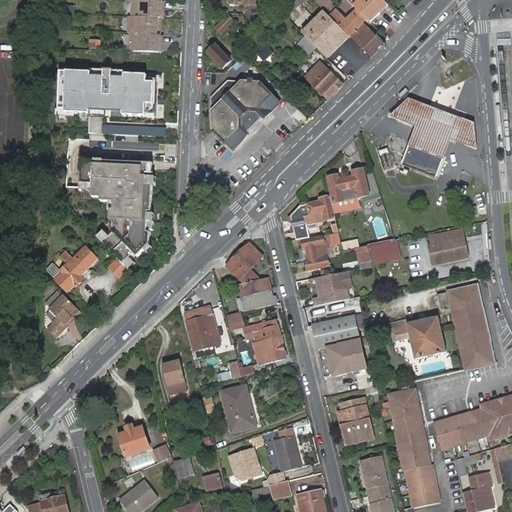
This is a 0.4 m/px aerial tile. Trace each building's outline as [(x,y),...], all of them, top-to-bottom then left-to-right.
[(142,0),(132,0),(132,16),(158,18),(161,18),(162,1),(142,0)] [(315,0),(325,11),(336,0),(315,0)] [(371,22),(389,4),(384,0),(349,0),(358,9),(368,19),(371,22)] [(283,11),(293,21),(298,15),(288,6),(283,11)] [(335,9),(329,14),(349,34),(351,36),(373,57),(385,44),(364,22),(355,13),(348,20),(338,11),(337,11),(335,9)] [(364,22),(368,19),(358,9),(355,13),(364,22)] [(318,47),(326,56),(349,34),(329,14),(326,11),(305,33),(307,36),(318,47)] [(129,16),(129,33),(131,33),(158,35),(158,18),(132,16),(129,16)] [(229,17),(218,27),(223,33),(235,22),(229,17)] [(131,33),(130,50),(159,52),(160,35),(158,35),(131,33)] [(326,56),(329,58),(351,36),(349,34),(326,56)] [(312,53),(318,47),(307,36),(301,42),(312,53)] [(90,48),(101,50),(102,40),(91,39),(90,48)] [(257,53),(264,61),(274,52),(267,44),(257,53)] [(211,53),(225,67),(233,59),(219,45),(211,53)] [(77,67),(77,49),(60,48),(60,66),(77,67)] [(335,93),(344,85),(321,61),(306,76),(328,99),(335,92),(335,93)] [(91,73),(59,72),(57,113),(90,114),(90,111),(125,113),(125,117),(147,118),(147,105),(154,105),(155,83),(148,83),(148,76),(126,75),(125,80),(91,79),(91,73)] [(238,144),(280,103),(262,84),(255,84),(256,80),(251,79),(251,84),(249,84),(236,97),(239,99),(220,117),(215,117),(215,129),(229,143),(238,144)] [(230,82),(215,99),(215,117),(220,117),(239,99),(236,97),(249,84),(230,82)] [(417,128),(411,143),(413,144),(413,146),(444,158),(444,156),(446,157),(453,142),(478,152),(477,125),(409,97),(390,117),(417,128)] [(78,131),(79,115),(59,114),(58,129),(78,131)] [(413,144),(411,143),(410,145),(411,146),(404,165),(402,165),(402,166),(404,167),(404,166),(435,178),(435,180),(437,181),(438,179),(436,178),(444,159),(445,160),(446,157),(444,156),(444,158),(413,146),(413,144)] [(157,170),(102,167),(99,204),(122,205),(120,229),(112,229),(101,239),(129,267),(153,244),(157,170)] [(329,178),(334,203),(355,199),(356,203),(360,202),(359,198),(369,196),(363,170),(353,172),(354,177),(340,179),(339,176),(329,178)] [(295,232),(307,230),(306,224),(335,218),(330,198),(320,199),(321,201),(300,205),(291,215),(295,232)] [(355,199),(334,203),(336,210),(361,205),(360,202),(356,203),(355,199)] [(295,232),(296,240),(309,238),(307,230),(295,232)] [(431,247),(435,265),(469,258),(463,231),(431,238),(433,246),(431,247)] [(303,241),(304,248),(307,247),(310,260),(307,261),(308,271),(329,266),(325,249),(331,248),(329,236),(303,241)] [(355,243),(342,246),(343,252),(351,250),(357,249),(355,243)] [(255,307),(278,302),(276,296),(273,296),(269,278),(260,279),(251,270),(263,257),(250,244),(240,254),(227,266),(241,280),(238,282),(244,307),(254,305),(255,307)] [(397,245),(369,251),(373,263),(374,267),(400,261),(397,245)] [(63,272),(55,279),(68,292),(74,285),(76,287),(92,272),(88,268),(98,259),(86,247),(74,259),(66,251),(61,255),(68,263),(61,270),(63,272)] [(360,265),(373,263),(369,251),(368,247),(357,249),(360,265)] [(54,262),(48,268),(51,272),(57,266),(54,262)] [(352,272),(347,273),(348,281),(346,284),(348,289),(355,288),(352,272)] [(347,273),(317,279),(319,291),(324,294),(324,297),(321,298),(317,299),(318,307),(350,301),(346,284),(348,281),(347,273)] [(478,286),(473,287),(491,365),(497,364),(478,286)] [(450,293),(453,308),(467,370),(491,365),(473,287),(450,293)] [(73,317),(80,310),(65,295),(64,296),(58,290),(46,301),(51,307),(50,309),(57,317),(52,321),(53,323),(48,329),(57,338),(68,327),(66,324),(73,317)] [(447,294),(438,296),(441,311),(446,310),(444,302),(448,301),(447,294)] [(207,316),(188,321),(196,352),(206,350),(207,357),(217,355),(213,338),(220,336),(213,309),(206,311),(207,316)] [(187,315),(188,321),(207,316),(206,311),(187,315)] [(241,320),(240,312),(228,315),(230,328),(241,325),(240,320),(241,320)] [(313,326),(325,379),(356,372),(361,389),(371,386),(355,316),(313,326)] [(76,319),(73,317),(66,324),(68,327),(76,319)] [(392,334),(394,343),(408,340),(411,342),(415,360),(447,353),(439,318),(407,325),(407,321),(384,326),(386,335),(392,334)] [(274,320),(246,328),(249,338),(254,337),(256,343),(281,336),(279,326),(276,326),(274,320)] [(287,357),(281,336),(256,343),(258,350),(256,351),(260,364),(287,357)] [(238,362),(229,364),(233,379),(241,377),(240,369),(238,362)] [(173,363),(163,366),(170,395),(183,391),(182,389),(187,387),(181,364),(173,366),(173,363)] [(253,366),(240,369),(241,377),(255,373),(253,366)] [(245,386),(240,387),(246,409),(251,408),(245,386)] [(246,409),(240,387),(221,392),(231,433),(256,427),(251,408),(246,409)] [(408,465),(410,474),(426,470),(434,468),(431,458),(423,428),(415,390),(389,396),(404,466),(408,465)] [(205,397),(207,413),(216,412),(213,396),(205,397)] [(511,397),(482,406),(483,409),(511,400),(511,425),(496,430),(499,439),(511,435),(511,397)] [(358,435),(363,433),(372,431),(364,400),(350,404),(352,410),(340,413),(348,445),(359,442),(358,435)] [(477,418),(483,438),(488,437),(489,442),(499,439),(496,430),(511,425),(511,400),(483,409),(483,411),(484,415),(477,418)] [(472,419),(478,440),(483,438),(477,418),(484,415),(483,411),(471,414),(471,416),(472,418),(472,419)] [(441,450),(478,440),(472,419),(463,422),(461,417),(434,425),(441,450)] [(150,448),(143,427),(135,430),(133,424),(126,427),(128,432),(120,435),(127,456),(150,448)] [(264,437),(252,438),(253,446),(265,445),(264,437)] [(283,472),(302,468),(294,437),(275,442),(283,472)] [(511,450),(511,444),(511,445),(501,448),(502,454),(511,450)] [(152,450),(157,463),(169,458),(166,445),(152,450)] [(502,454),(501,448),(495,450),(498,461),(500,469),(506,468),(502,454)] [(253,449),(229,457),(236,477),(243,480),(261,474),(259,467),(256,465),(255,463),(257,460),(253,449)] [(477,455),(462,459),(464,467),(479,462),(477,455)] [(362,462),(369,497),(389,493),(381,458),(362,462)] [(186,469),(192,468),(190,459),(174,463),(178,477),(188,474),(186,469)] [(455,461),(458,476),(466,474),(464,467),(462,459),(455,461)] [(500,469),(498,461),(493,463),(498,485),(503,484),(500,469)] [(426,470),(410,474),(418,508),(444,502),(435,467),(434,468),(426,470)] [(506,468),(500,469),(503,484),(510,482),(506,468)] [(204,475),(207,489),(222,485),(218,472),(204,475)] [(282,473),(273,475),(270,481),(271,485),(285,482),(282,473)] [(145,482),(120,503),(127,511),(142,511),(159,499),(145,482)] [(271,485),(268,486),(271,496),(289,491),(287,482),(285,482),(271,485)] [(464,494),(468,511),(472,511),(491,507),(486,488),(480,490),(479,485),(471,487),(473,492),(464,494)] [(289,491),(271,496),(273,502),(291,498),(289,491)] [(299,498),(302,511),(324,511),(320,492),(299,498)] [(393,511),(389,493),(369,497),(372,511),(393,511)] [(36,504),(29,506),(30,511),(69,511),(66,495),(43,500),(43,502),(38,503),(39,504),(36,504)]
